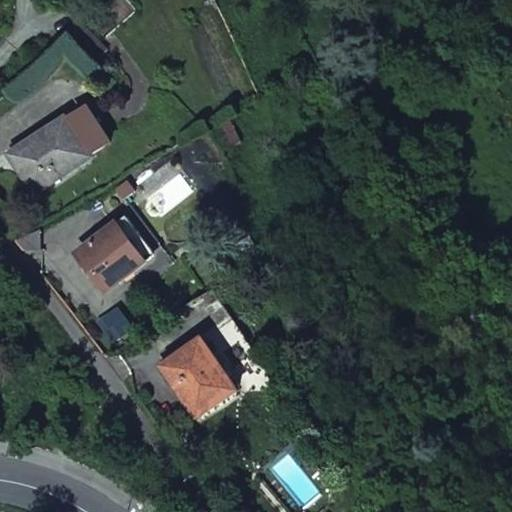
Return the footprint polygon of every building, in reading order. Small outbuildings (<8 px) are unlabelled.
[(110,52),(87,28),(69,44),(94,66),(110,52)] [(71,120),(40,139),(45,147),(18,165),(39,198),(96,160),(71,120)] [(45,147),(40,139),(12,156),(18,165),(45,147)] [(129,219),(123,223),(152,263),(159,257),(129,219)] [(152,263),(123,223),(81,257),(110,295),(152,263)] [(241,392),(205,341),(168,367),(204,418),(241,392)] [(289,374),(281,359),(267,367),(276,382),(289,374)]
